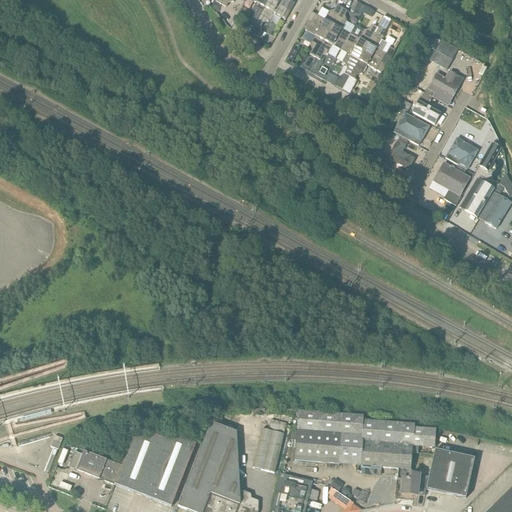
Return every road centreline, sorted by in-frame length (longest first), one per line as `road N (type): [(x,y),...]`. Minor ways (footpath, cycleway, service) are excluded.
road 1 (residential): [(401,213),(334,167),(261,82)]
road 2 (residential): [(401,213),(462,98)]
road 3 (unclassified): [(511,278),(401,213)]
